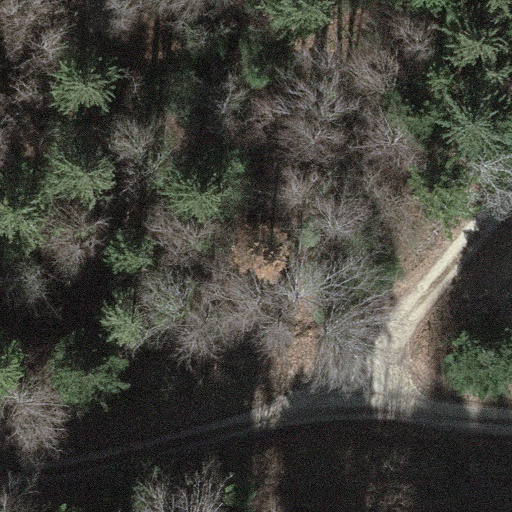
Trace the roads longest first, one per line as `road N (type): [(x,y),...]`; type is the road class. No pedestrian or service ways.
road 1 (track): [(0,474),(302,407),(382,376),(400,321),(511,188)]
road 2 (track): [(511,418),(416,410),(382,376)]
